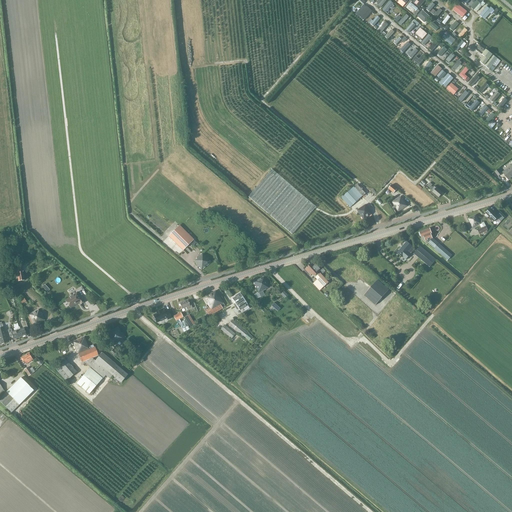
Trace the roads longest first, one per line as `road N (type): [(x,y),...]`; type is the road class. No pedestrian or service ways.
road 1 (tertiary): [(511,194),(136,308)]
road 2 (track): [(134,302),(80,248),(54,23)]
road 3 (tertiary): [(136,308),(0,356)]
